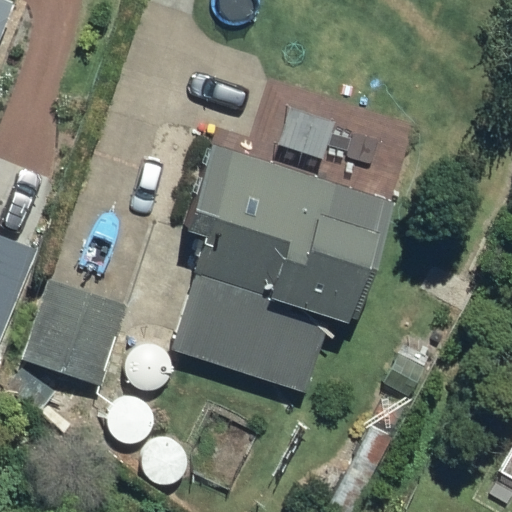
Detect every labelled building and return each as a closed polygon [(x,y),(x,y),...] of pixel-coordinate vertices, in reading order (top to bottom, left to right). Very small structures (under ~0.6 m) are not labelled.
[(184,216),(167,272),(221,289),(227,270),(349,309),(382,204),(331,187),(336,171),(206,130),(179,214),(184,216)] [(0,237),(0,319),(24,246),(0,237)] [(44,267),(19,347),(96,372),(122,292),(44,267)] [(139,333),(129,371),(157,379),(168,341),(139,333)] [(380,392),(325,497),(347,509),(402,403),(380,392)] [(271,511),(258,502),(250,511),(271,511)]
